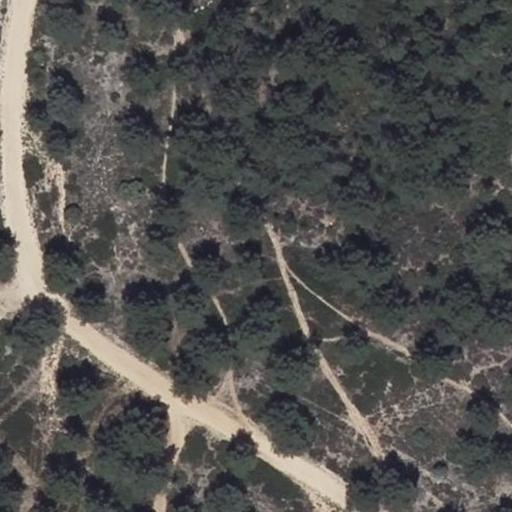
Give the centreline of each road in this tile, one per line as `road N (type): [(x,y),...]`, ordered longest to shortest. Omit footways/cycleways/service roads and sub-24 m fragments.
road 1 (track): [(358,511),(84,346),(30,265),(15,182),(19,49),(29,0)]
road 2 (track): [(278,251),(301,328),(368,431),(392,511)]
